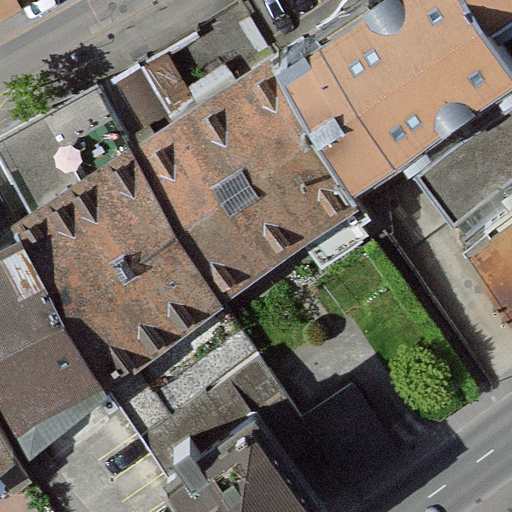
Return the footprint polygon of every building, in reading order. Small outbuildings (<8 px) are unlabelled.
[(511,63),(472,0),(346,0),(248,57),(343,198),(511,70),(511,63)] [(511,0),(472,0),(511,63),(511,0)] [(248,57),(114,139),(211,290),(295,237),(313,262),(365,227),(343,198),(248,57)] [(133,63),(110,77),(131,112),(154,99),(133,63)] [(0,132),(0,178),(7,193),(32,238),(116,409),(230,320),(211,290),(114,139),(80,87),(0,132)] [(511,100),(411,175),(458,239),(511,198),(511,100)] [(7,193),(0,197),(0,255),(32,238),(7,193)] [(511,198),(458,239),(511,310),(511,198)] [(32,238),(0,255),(0,316),(55,443),(116,409),(32,238)] [(168,511),(300,511),(315,502),(260,424),(288,405),(259,365),(130,457),(168,511)] [(394,445),(349,380),(303,411),(348,477),(394,445)] [(0,488),(29,463),(0,408),(0,488)] [(511,511),(511,494),(488,511),(511,511)]
